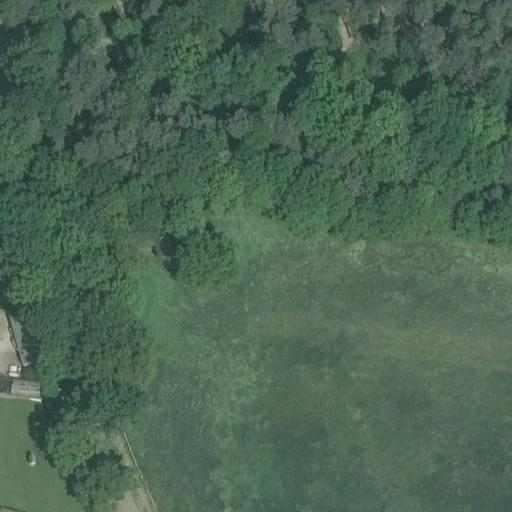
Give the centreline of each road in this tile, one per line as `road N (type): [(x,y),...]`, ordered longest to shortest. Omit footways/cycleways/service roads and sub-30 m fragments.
road 1 (unclassified): [(511,124),(0,40)]
road 2 (unclassified): [(128,511),(88,422),(0,89)]
